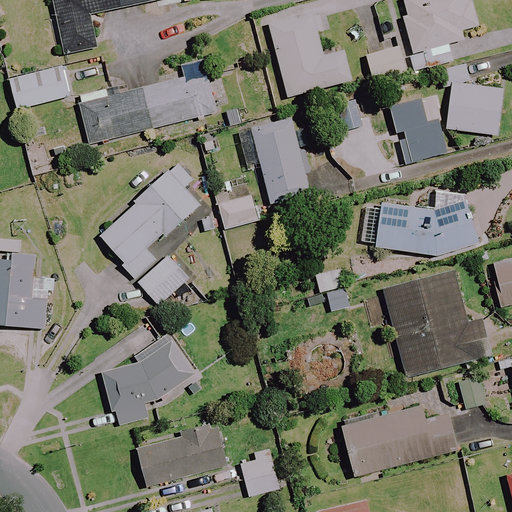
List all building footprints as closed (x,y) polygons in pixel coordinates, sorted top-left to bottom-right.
[(165,0),(49,0),(62,57),(96,49),(89,17),(165,0)] [(475,29),(467,0),(400,0),(396,1),(414,72),(452,62),(447,44),(463,40),(461,32),(475,29)] [(323,57),(311,12),(266,24),(286,99),(349,82),(341,52),(323,57)] [(405,74),(397,48),(363,58),(371,85),(405,74)] [(472,88),(463,65),(436,72),(440,90),(448,90),(444,131),(495,136),(499,91),(472,88)] [(70,98),(64,68),(8,81),(15,111),(70,98)] [(215,114),(205,73),(79,105),(90,147),(215,114)] [(392,136),(401,134),(403,141),(398,142),(402,166),(445,157),(433,97),(386,107),(392,136)] [(361,128),(355,101),(335,106),(341,133),(361,128)] [(308,196),(288,118),(235,131),(241,155),(255,151),(269,206),(308,196)] [(135,206),(98,238),(121,264),(118,266),(132,281),(154,262),(143,250),(160,235),(163,238),(198,207),(182,189),(192,181),(176,162),(131,201),(135,206)] [(260,220),(251,195),(226,204),(222,191),(211,195),(224,232),(260,220)] [(437,256),(477,245),(463,195),(424,193),(424,206),(374,202),(369,250),(437,256)] [(33,258),(0,255),(0,326),(42,329),(45,281),(32,280),(33,258)] [(186,281),(167,258),(136,284),(156,307),(186,281)] [(511,260),(488,266),(498,309),(511,305),(511,260)] [(463,325),(449,273),(379,292),(402,379),(487,356),(478,321),(463,325)] [(165,336),(97,384),(127,439),(128,441),(155,422),(147,410),(179,387),(188,399),(203,389),(165,336)] [(485,405),(479,378),(456,383),(462,410),(485,405)] [(341,421),(342,427),(337,428),(350,478),(455,451),(446,415),(423,421),(419,407),(377,417),(376,412),(341,421)] [(225,466),(214,427),(140,447),(151,486),(225,466)] [(277,491),(266,450),(253,454),(255,461),(237,466),(246,499),(277,491)] [(511,511),(511,473),(503,476),(511,511)] [(364,511),(361,496),(312,507),(313,511),(364,511)]
